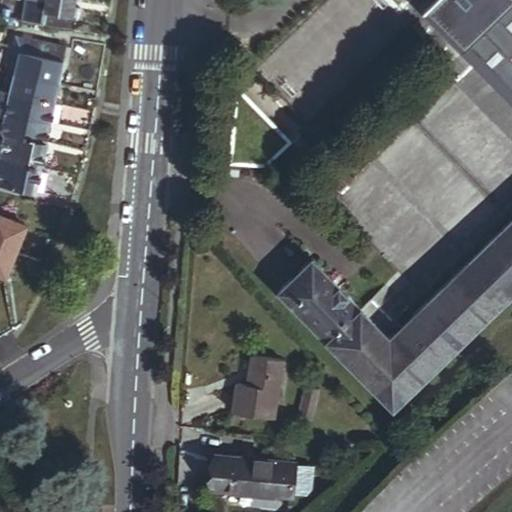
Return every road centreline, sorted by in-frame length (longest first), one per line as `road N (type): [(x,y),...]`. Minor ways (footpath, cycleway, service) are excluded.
road 1 (tertiary): [(142,310),(165,0)]
road 2 (tertiary): [(131,511),(142,310)]
road 3 (residential): [(0,388),(89,331),(142,310)]
